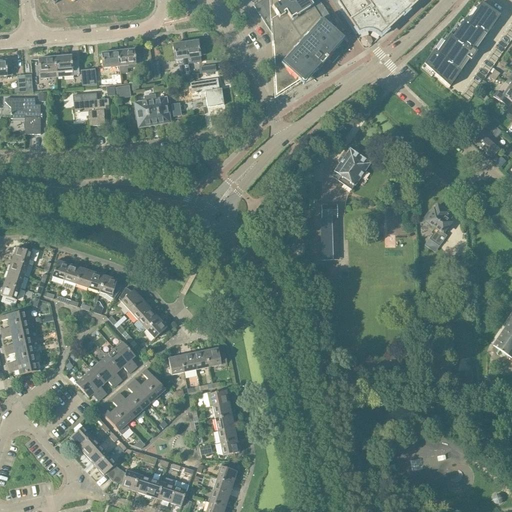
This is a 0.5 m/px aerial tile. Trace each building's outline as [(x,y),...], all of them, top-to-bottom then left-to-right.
[(272,35),(275,97),(299,81),(303,85),(317,70),(315,69),(319,65),(320,66),(330,55),(334,58),(337,55),(339,49),(340,44),(344,40),(336,33),(315,0),(262,0),(253,6),(272,35)] [(407,12),(411,8),(419,0),(335,0),(358,35),(362,33),(367,32),(372,32),(376,34),(379,37),(402,16),(402,15),(407,11),(407,12)] [(433,52),(423,65),(433,72),(432,73),(435,76),(449,88),(459,73),(457,71),(466,58),(470,61),(476,53),(471,50),(482,34),(485,36),(499,16),(480,3),(467,21),(464,19),(452,37),(449,35),(436,53),(433,51),(433,52)] [(198,41),(184,43),(187,64),(188,64),(200,63),(199,57),(198,41)] [(183,65),(187,64),(184,43),(172,45),(174,60),(182,59),(183,65)] [(116,52),(118,66),(119,66),(120,74),(120,73),(127,72),(126,68),(135,67),(135,64),(134,50),(116,52)] [(102,68),(118,66),(116,52),(101,54),(102,68)] [(71,62),(71,56),(54,58),(56,78),(73,76),(72,76),(79,75),(77,62),(71,62)] [(40,79),(56,78),(54,58),(38,59),(39,75),(39,74),(40,79)] [(6,61),(0,61),(0,79),(6,79),(6,77),(7,77),(7,76),(12,76),(11,69),(6,69),(6,61)] [(153,79),(159,78),(158,63),(151,63),(153,79)] [(152,81),(151,73),(150,64),(144,64),(146,82),(152,81)] [(199,73),(215,71),(214,65),(199,67),(199,73)] [(82,88),(89,88),(96,87),(94,69),(80,71),(82,88)] [(31,75),(23,76),(24,84),(25,94),(32,93),(31,75)] [(25,94),(24,84),(23,76),(17,76),(18,94),(25,94)] [(218,90),(218,84),(217,79),(189,84),(190,95),(204,93),(207,108),(223,105),(221,89),(218,90)] [(511,103),(511,88),(505,83),(498,94),(511,103)] [(106,88),(106,97),(114,96),(114,87),(106,88)] [(87,112),(89,127),(104,126),(103,106),(108,106),(108,99),(96,100),(95,94),(72,96),(73,96),(73,102),(74,113),(77,113),(77,114),(79,113),(87,112)] [(155,101),(154,96),(144,97),(145,103),(135,104),(136,112),(135,112),(136,120),(138,119),(139,127),(149,125),(149,124),(158,123),(158,124),(168,122),(165,99),(155,101)] [(34,106),(34,100),(4,99),(4,103),(10,108),(10,119),(24,119),(24,135),(40,135),(40,106),(34,106)] [(478,146),(494,127),(491,124),(484,131),(481,128),(470,139),(478,146)] [(496,137),(500,132),(494,127),(478,146),(484,152),(495,140),(494,139),(496,136),(496,137)] [(320,147),(327,143),(324,137),(317,142),(320,147)] [(495,140),(484,152),(491,158),(502,146),(495,140)] [(370,164),(349,149),(348,151),(343,159),(340,158),(337,162),(339,164),(330,176),(337,181),(339,178),(344,181),(341,184),(351,191),(359,179),(361,180),(366,172),(365,171),(369,165),(370,164)] [(500,157),(494,164),(499,168),(505,161),(500,157)] [(336,217),(336,206),(321,206),(321,222),(336,221),(335,217),(336,217)] [(446,216),(448,214),(436,206),(430,214),(428,213),(422,221),(433,229),(430,233),(432,235),(429,240),(438,246),(446,236),(442,234),(451,222),(449,221),(451,219),(446,216)] [(324,241),(336,240),(336,226),(324,227),(324,241)] [(31,253),(16,248),(12,260),(27,265),(29,260),(35,262),(38,253),(32,251),(31,253)] [(430,256),(430,255),(424,256),(424,268),(420,268),(421,279),(425,279),(429,278),(432,278),(430,256)] [(23,277),(27,265),(12,260),(8,272),(23,277)] [(64,281),(69,266),(56,262),(51,277),(64,281)] [(75,285),(81,269),(69,266),(64,281),(75,285)] [(87,289),(92,273),(81,269),(75,285),(87,289)] [(19,289),(23,277),(8,272),(4,284),(19,289)] [(99,293),(104,277),(92,273),(87,289),(99,293)] [(104,277),(99,293),(105,294),(113,300),(122,286),(116,282),(116,281),(104,277)] [(0,302),(14,307),(19,289),(4,284),(0,295),(0,296),(2,297),(0,302)] [(129,311),(141,300),(132,291),(131,292),(125,288),(118,299),(129,311)] [(137,321),(149,310),(141,300),(129,311),(137,321)] [(146,330),(158,319),(149,310),(137,321),(146,330)] [(8,324),(28,320),(28,318),(25,319),(23,312),(0,316),(0,321),(7,320),(8,324)] [(113,326),(116,323),(111,317),(107,320),(113,326)] [(511,359),(511,358),(511,317),(493,346),(511,359)] [(158,319),(146,330),(154,339),(166,329),(158,319)] [(0,330),(1,334),(27,329),(25,322),(29,321),(28,320),(8,324),(9,328),(0,329),(0,330)] [(121,335),(125,332),(119,326),(116,329),(121,335)] [(12,341),(32,337),(32,335),(28,336),(27,329),(1,334),(2,339),(11,337),(12,341)] [(129,345),(130,344),(133,341),(127,335),(124,338),(129,345)] [(5,351),(31,346),(29,339),(32,338),(32,337),(12,341),(12,345),(4,347),(5,351)] [(136,367),(134,365),(130,360),(134,357),(120,341),(118,342),(120,344),(114,350),(133,371),(136,367)] [(138,354),(141,351),(136,345),(133,348),(138,354)] [(15,358),(35,354),(35,352),(32,353),(31,346),(5,351),(6,356),(14,354),(15,358)] [(205,352),(208,368),(226,364),(223,353),(218,354),(217,349),(205,352)] [(128,375),(133,371),(114,350),(107,356),(105,354),(104,355),(119,371),(122,368),(128,375)] [(195,370),(208,368),(205,352),(192,354),(195,370)] [(8,369),(34,363),(33,356),(36,355),(35,354),(15,358),(16,362),(7,364),(8,369)] [(183,373),(195,370),(192,354),(180,357),(183,373)] [(115,374),(119,371),(104,355),(103,356),(105,358),(98,364),(117,385),(121,381),(115,374)] [(171,375),(183,373),(180,357),(168,359),(171,375)] [(9,373),(12,372),(18,371),(19,375),(39,371),(39,369),(36,370),(34,363),(8,369),(9,373)] [(113,388),(117,385),(98,364),(92,370),(90,368),(89,369),(104,385),(107,381),(113,388)] [(100,388),(104,385),(89,369),(88,370),(90,372),(83,378),(102,398),(106,395),(100,388)] [(144,384),(159,400),(160,399),(158,397),(164,391),(146,370),(141,374),(147,380),(144,384)] [(470,372),(459,372),(460,385),(471,385),(470,372)] [(98,402),(102,398),(83,378),(77,383),(75,381),(73,382),(88,399),(92,395),(98,402)] [(140,387),(136,382),(134,380),(130,384),(149,405),(155,399),(158,401),(159,400),(144,384),(140,387)] [(142,410),(149,405),(130,384),(126,387),(132,394),(129,397),(143,414),(144,413),(142,410)] [(206,409),(228,404),(226,392),(209,395),(209,393),(203,394),(206,409)] [(125,401),(121,396),(119,394),(115,398),(133,418),(140,412),(142,415),(143,414),(129,397),(125,401)] [(127,424),(133,418),(115,398),(111,401),(117,408),(113,411),(128,428),(129,427),(127,424)] [(214,419),(231,416),(228,404),(206,409),(212,407),(214,419)] [(104,408),(99,411),(118,432),(121,436),(129,429),(128,428),(113,411),(109,414),(105,410),(104,408)] [(97,424),(100,421),(95,415),(91,418),(97,424)] [(217,432),(233,428),(231,416),(214,419),(217,432)] [(105,434),(109,431),(103,424),(100,428),(105,434)] [(78,448),(90,437),(81,427),(69,438),(78,448)] [(219,444),(236,441),(233,428),(217,432),(219,444)] [(114,443),(117,440),(112,434),(108,437),(114,443)] [(86,457),(98,446),(90,437),(78,448),(86,457)] [(140,441),(133,447),(140,450),(144,446),(140,441)] [(236,441),(219,444),(222,456),(238,453),(236,441)] [(122,452),(126,449),(120,443),(117,446),(122,452)] [(95,466),(107,455),(98,446),(86,457),(95,466)] [(111,482),(119,470),(114,466),(115,465),(107,455),(95,466),(103,476),(105,474),(111,482)] [(221,464),(220,467),(216,479),(232,485),(236,472),(234,472),(234,464),(221,464)] [(133,492),(138,476),(125,472),(125,474),(119,470),(111,482),(121,485),(120,487),(133,492)] [(145,495),(150,480),(138,476),(133,492),(145,495)] [(228,496),(232,485),(216,479),(212,491),(228,496)] [(156,499),(161,484),(150,480),(145,495),(156,499)] [(173,488),(168,503),(180,507),(187,486),(175,482),(173,488)] [(168,503),(173,488),(161,484),(156,499),(168,503)] [(224,508),(228,496),(212,491),(208,503),(224,508)] [(222,511),(224,508),(208,503),(205,511),(222,511)]
